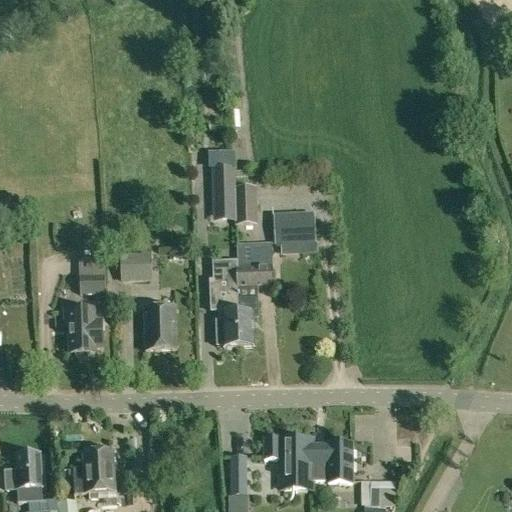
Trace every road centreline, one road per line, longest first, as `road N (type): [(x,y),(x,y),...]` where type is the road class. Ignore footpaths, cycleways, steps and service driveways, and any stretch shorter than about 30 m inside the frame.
road 1 (unclassified): [(0,399),(416,396),(511,404)]
road 2 (unknown): [(330,398),(331,213),(315,202),(270,203)]
